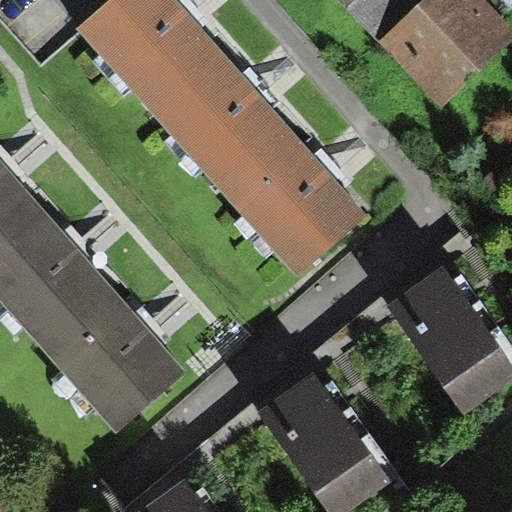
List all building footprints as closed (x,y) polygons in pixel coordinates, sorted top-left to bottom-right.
[(183,0),(109,0),(77,28),(293,279),(368,215),(183,0)] [(449,0),(336,0),(446,108),(479,74),(427,22),(449,0)] [(0,160),(0,299),(116,429),(185,367),(0,160)] [(381,294),(460,407),(511,370),(511,344),(445,249),(381,294)] [(253,411),(324,511),(349,511),(397,479),(317,366),(253,411)] [(114,502),(121,511),(216,511),(178,457),(114,502)]
